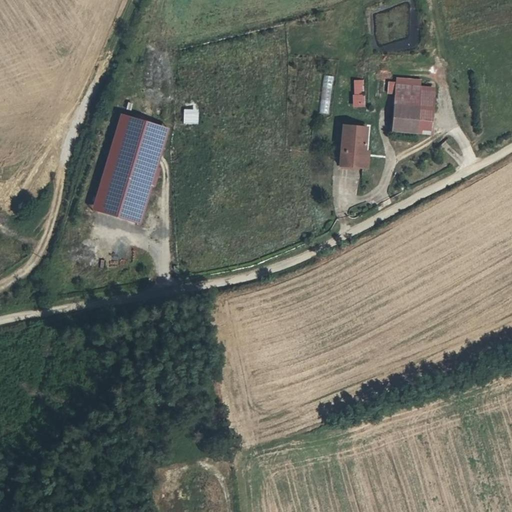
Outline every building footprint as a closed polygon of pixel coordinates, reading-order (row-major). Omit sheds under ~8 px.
[(320,113),(330,113),(332,75),(322,75),(320,113)] [(365,106),(363,79),(351,79),(353,107),(365,106)] [(393,82),(392,101),(413,104),(415,84),(393,82)] [(413,104),(411,128),(428,130),(431,86),(415,84),(413,104)] [(411,128),(413,104),(392,101),(390,127),(411,128)] [(182,108),(182,124),(196,124),(196,108),(182,108)] [(141,224),(166,126),(116,113),(91,212),(141,224)] [(339,165),(363,167),(364,152),(366,128),(343,126),(339,165)] [(118,247),(104,263),(113,271),(127,255),(118,247)]
